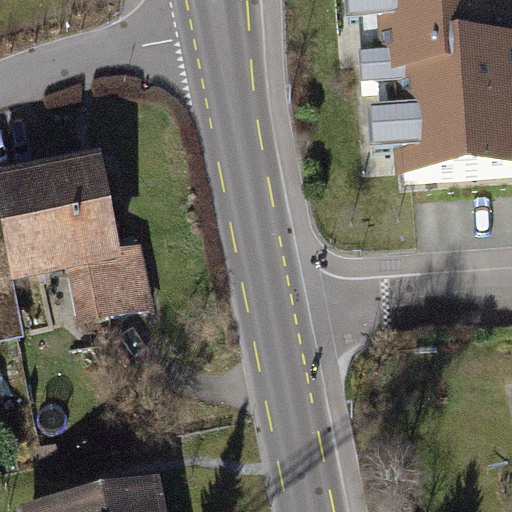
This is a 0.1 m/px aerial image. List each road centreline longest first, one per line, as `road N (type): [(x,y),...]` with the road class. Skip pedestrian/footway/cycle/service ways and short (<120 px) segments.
road 1 (secondary): [(278,323),(225,30)]
road 2 (residential): [(278,323),(511,307)]
road 3 (residential): [(225,30),(85,58),(0,89)]
road 4 (secondary): [(316,511),(278,323)]
